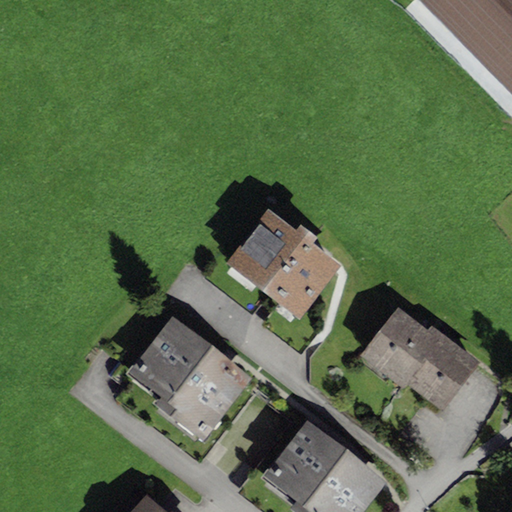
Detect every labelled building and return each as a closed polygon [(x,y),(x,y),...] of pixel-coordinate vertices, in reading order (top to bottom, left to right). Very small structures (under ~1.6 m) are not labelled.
[(511,0),(418,0),(511,95),(511,0)] [(295,229),(267,208),(226,262),(299,318),(340,265),(311,243),(317,236),(300,223),(295,229)] [(427,327),(399,305),(361,354),(403,386),(407,382),(442,409),(479,360),(431,323),(427,327)] [(251,377),(172,315),(127,372),(160,398),(155,404),(201,440),(251,377)] [(363,511),(388,482),(307,418),(262,475),(296,502),(290,509),(294,511),(363,511)] [(170,511),(168,511),(147,493),(129,511),(173,511),(172,510),(170,511)]
